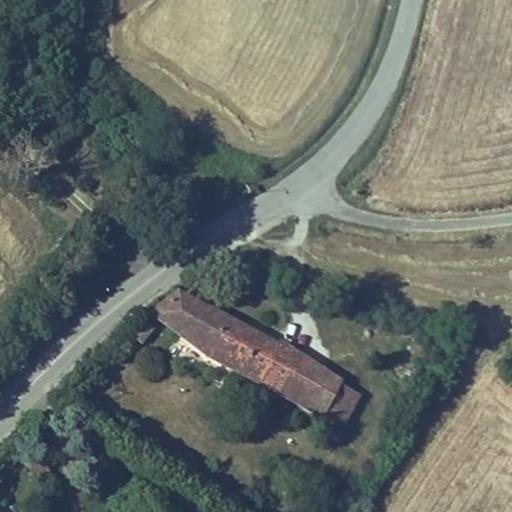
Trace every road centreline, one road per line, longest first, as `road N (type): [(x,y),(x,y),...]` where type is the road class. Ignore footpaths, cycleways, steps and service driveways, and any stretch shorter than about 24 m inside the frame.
road 1 (tertiary): [(410,0),(370,107),(327,163),(125,298),(0,418)]
road 2 (track): [(306,195),(306,275),(473,318),(511,343)]
